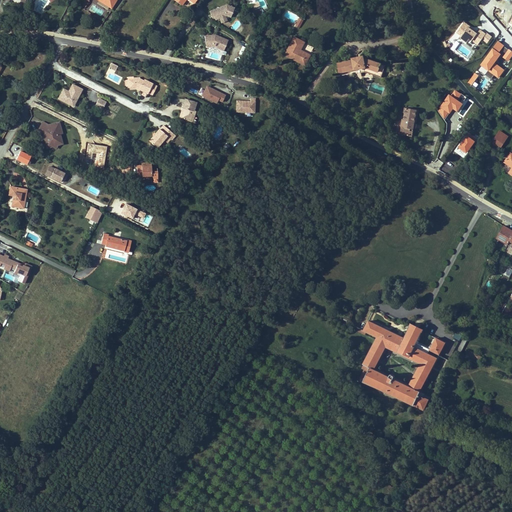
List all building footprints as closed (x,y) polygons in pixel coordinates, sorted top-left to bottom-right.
[(230,18),(234,9),(226,5),(209,12),(211,19),(218,21),(219,20),(221,23),(227,20),(225,17),(230,18)] [(492,22),(501,32),(504,29),(496,19),(492,22)] [(472,28),(464,23),(457,33),(462,36),(460,38),(467,43),(470,38),(473,41),(476,37),(482,41),(482,40),(486,34),(480,30),(478,33),(477,34),(471,30),(472,28)] [(488,43),(492,37),(487,33),(486,34),(482,40),(488,43)] [(224,52),(228,40),(214,35),(205,36),(206,49),(213,48),(224,52)] [(482,41),(476,37),(473,41),(479,45),(482,41)] [(304,65),(310,55),(309,55),(300,50),(303,43),(293,38),(285,53),(298,60),(297,62),(304,65)] [(504,46),(498,43),(493,50),(499,54),(504,46)] [(481,66),(498,79),(505,71),(495,64),(501,56),(499,54),(493,50),(481,66)] [(511,56),(511,52),(508,50),(503,58),(508,62),(511,56)] [(284,55),(297,62),(298,60),(285,53),(284,55)] [(337,64),(339,73),(360,69),(361,73),(364,72),(381,78),(385,66),(363,59),(363,57),(352,59),(352,61),(337,64)] [(472,86),(479,75),(475,73),(467,83),(472,86)] [(152,96),(156,86),(144,79),(143,81),(139,77),(133,78),(133,80),(124,80),(126,87),(131,90),(134,90),(148,95),(149,93),(152,96)] [(73,84),(70,89),(71,90),(70,92),(68,93),(66,92),(67,90),(63,88),(60,94),(63,96),(61,99),(70,104),(72,100),(75,102),(82,89),(73,84)] [(226,96),(206,87),(202,97),(217,104),(218,101),(222,103),(226,96)] [(98,98),(94,107),(102,110),(106,102),(98,98)] [(255,113),(256,100),(250,99),(250,101),(236,101),(236,112),(255,113)] [(181,118),(190,121),(192,116),(195,117),(196,111),(194,111),(197,103),(185,100),(183,108),(186,108),(185,111),(183,110),(183,112),(181,118)] [(406,109),(405,114),(404,120),(403,120),(400,134),(412,137),(413,133),(412,131),(412,129),(415,111),(406,109)] [(55,145),(58,141),(62,140),(60,134),(62,133),(59,122),(49,125),(49,128),(47,129),(41,126),(38,130),(43,133),(46,134),(47,139),(45,141),(46,144),(50,143),(55,145)] [(150,141),(152,143),(154,145),(155,145),(158,147),(165,139),(167,137),(170,140),(171,139),(172,140),(176,136),(168,129),(164,133),(160,130),(159,129),(150,141)] [(499,133),(494,141),(503,146),(508,139),(499,133)] [(477,139),(469,134),(461,147),(458,146),(454,152),(464,159),(477,139)] [(55,145),(50,143),(46,144),(47,148),(52,146),(55,148),(58,145),(63,143),(62,140),(58,141),(55,145)] [(500,150),(503,146),(494,141),(492,144),(500,150)] [(151,171),(151,166),(142,166),(142,176),(143,176),(151,176),(152,180),(157,180),(157,171),(151,171)] [(65,173),(55,168),(51,176),(61,181),(65,173)] [(10,187),(9,195),(13,196),(11,207),(23,208),(27,190),(10,187)] [(98,211),(91,207),(86,217),(93,221),(98,211)] [(511,230),(503,226),(494,241),(497,243),(499,239),(508,244),(510,241),(511,236),(511,230)] [(127,241),(109,237),(109,235),(104,234),(102,244),(106,245),(106,247),(125,251),(127,241)] [(31,267),(0,254),(0,268),(26,279),(31,267)] [(429,400),(419,395),(421,391),(420,391),(437,358),(414,347),(416,343),(422,332),(423,332),(424,330),(422,329),(421,331),(417,329),(411,326),(412,324),(410,323),(409,326),(410,326),(404,338),(368,321),(364,330),(366,332),(377,337),(364,364),(365,365),(370,367),(364,381),(424,410),(429,400)] [(461,337),(456,348),(461,351),(467,341),(461,337)] [(439,354),(445,343),(436,338),(430,349),(439,354)] [(469,351),(465,357),(479,364),(482,357),(469,351)] [(366,369),(361,379),(364,381),(370,367),(365,365),(363,368),(366,369)] [(483,417),(487,409),(488,410),(490,407),(473,400),(472,403),(484,408),(480,416),(483,417)]
